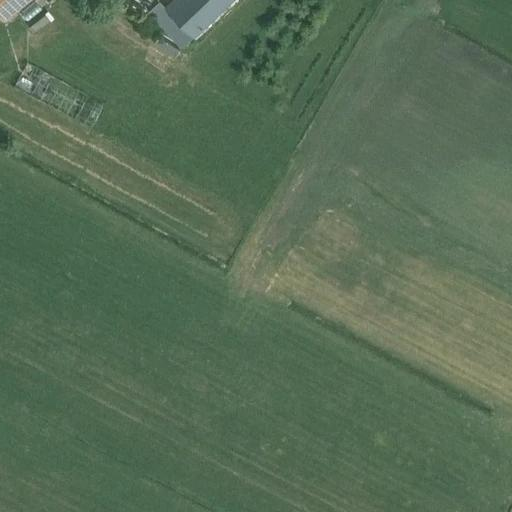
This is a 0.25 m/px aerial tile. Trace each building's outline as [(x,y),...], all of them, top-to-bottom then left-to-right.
[(0,0),(0,8),(7,17),(27,0),(0,0)] [(194,35),(230,0),(173,0),(166,7),(160,1),(148,13),(182,47),(194,35)] [(34,15),(22,23),(28,32),(40,24),(34,15)] [(15,90),(35,96),(37,90),(48,93),(52,80),(21,71),(15,90)] [(95,124),(91,116),(98,113),(91,98),(75,106),(71,100),(64,104),(79,132),(95,124)]
